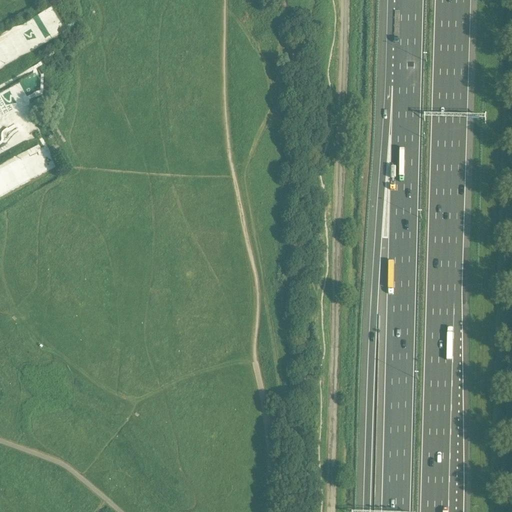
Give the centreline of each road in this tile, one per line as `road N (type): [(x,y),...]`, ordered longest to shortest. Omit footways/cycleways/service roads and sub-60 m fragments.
road 1 (motorway): [(437,511),(452,0)]
road 2 (motorway): [(406,86),(384,146),(366,511)]
road 3 (motorway): [(406,86),(395,511)]
